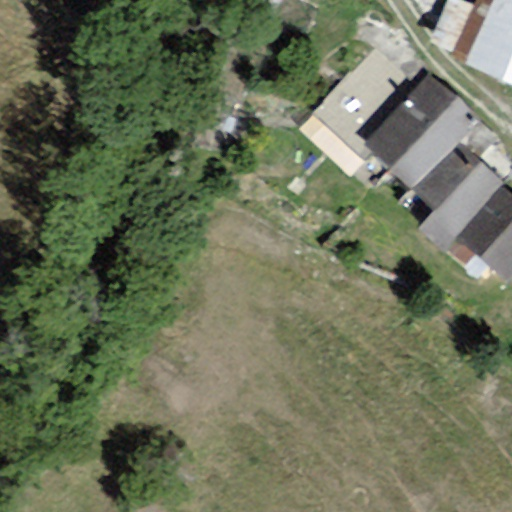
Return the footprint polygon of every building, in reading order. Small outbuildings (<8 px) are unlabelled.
[(511,0),(476,0),(452,59),(511,83),(511,0)] [(364,143),(418,86),(374,46),(313,113),(356,153),(364,143)] [(478,119),(429,73),(418,86),(364,143),(413,189),(458,141),(478,119)] [(504,184),(458,141),(413,189),(412,191),(434,211),(418,227),(443,250),(454,238),(504,184)] [(511,191),(504,184),(454,238),(504,284),(511,274),(511,191)]
